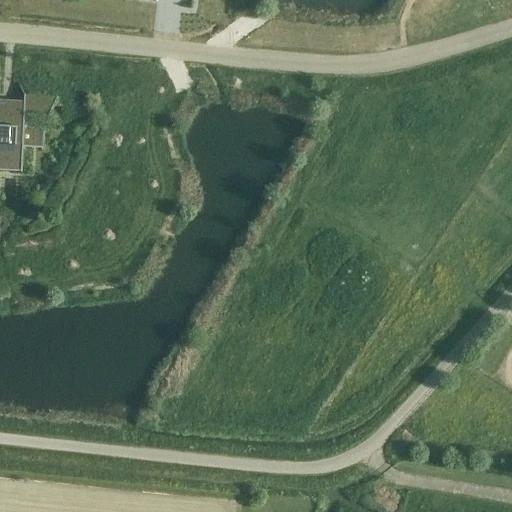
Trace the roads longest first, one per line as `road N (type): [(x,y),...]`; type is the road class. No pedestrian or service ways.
road 1 (unclassified): [(0,440),(318,469),(351,459),(383,436),(511,291)]
road 2 (residential): [(0,32),(350,63),(417,55),(511,25)]
